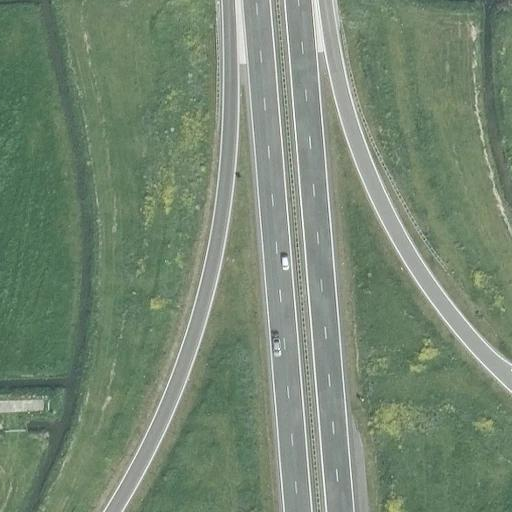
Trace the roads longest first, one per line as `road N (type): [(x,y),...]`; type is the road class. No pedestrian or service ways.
road 1 (trunk): [(228,0),(228,169),(204,305),(179,384),(113,511)]
road 2 (trunk): [(256,0),(297,511)]
road 3 (trunk): [(339,511),(298,0)]
road 4 (trunk): [(511,383),(428,285),(374,188),(344,110),(325,0)]
